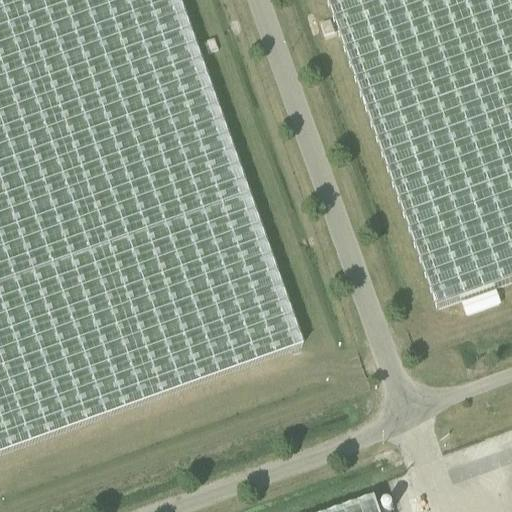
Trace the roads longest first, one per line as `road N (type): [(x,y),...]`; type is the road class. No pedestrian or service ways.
road 1 (unclassified): [(405,410),(258,0)]
road 2 (unclassified): [(167,511),(374,436),(405,410)]
